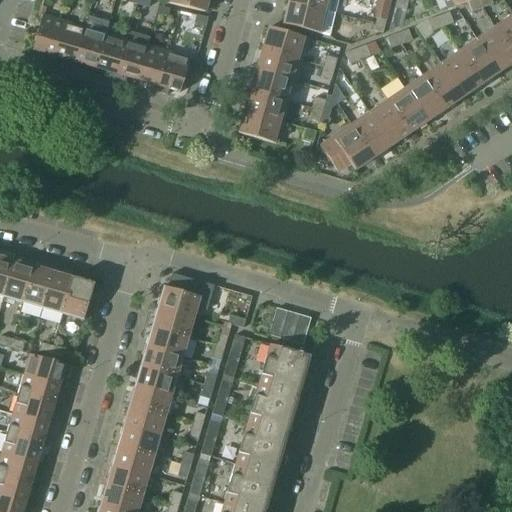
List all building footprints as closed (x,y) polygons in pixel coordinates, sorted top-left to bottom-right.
[(207,0),(167,0),(166,4),(205,13),(207,0)] [(289,0),(289,3),(335,14),(337,0),(289,0)] [(377,0),(373,18),(377,19),(386,21),(390,2),(380,0),(377,0)] [(408,0),(397,0),(395,8),(406,10),(408,0)] [(473,0),(443,0),(447,10),(468,2),(473,0)] [(478,0),(473,0),(468,2),(472,13),(482,9),(478,0)] [(490,0),(478,0),(482,9),(493,5),(490,0)] [(335,14),(289,3),(283,25),(329,36),(335,14)] [(41,20),(31,56),(43,59),(44,54),(54,57),(64,22),(44,17),(47,8),(41,7),(38,19),(41,20)] [(158,7),(156,15),(168,17),(170,10),(158,7)] [(449,13),(439,17),(443,28),(453,24),(449,13)] [(194,24),(206,26),(208,18),(196,16),(194,24)] [(511,16),(495,28),(511,53),(511,16)] [(443,28),(439,17),(428,21),(432,32),(443,28)] [(386,21),(377,19),(374,31),(383,33),(386,21)] [(63,65),(73,68),(85,28),(64,22),(54,57),(64,60),(63,65)] [(86,66),(96,69),(106,34),(85,28),(73,68),(84,71),(86,66)] [(269,28),(263,49),(300,61),(307,39),(269,28)] [(511,53),(495,28),(477,40),(499,73),(511,64),(511,53)] [(408,30),(398,34),(401,45),(412,41),(408,30)] [(129,33),(126,40),(115,80),(126,83),(127,78),(137,81),(147,46),(149,39),(129,33)] [(104,77),(115,80),(126,40),(106,34),(96,69),(106,72),(104,77)] [(401,45),(398,34),(387,38),(391,49),(401,45)] [(477,40),(459,53),(481,85),(499,73),(477,40)] [(146,89),(156,92),(168,52),(147,46),(137,81),(147,84),(146,89)] [(366,46),(355,50),(359,60),(370,57),(366,46)] [(263,49),(257,70),(294,81),(300,61),(263,49)] [(359,60),(355,50),(345,54),(349,64),(359,60)] [(168,52),(156,92),(167,96),(169,90),(180,93),(190,59),(168,52)] [(459,53),(441,65),(463,97),(481,85),(459,53)] [(326,56),(323,67),(334,70),(337,59),(326,56)] [(441,65),(423,77),(445,109),(463,97),(441,65)] [(334,70),(323,67),(320,78),(331,81),(334,70)] [(257,70),(251,91),(288,102),(294,81),(257,70)] [(423,77),(405,89),(427,122),(445,109),(423,77)] [(335,86),(332,96),(337,105),(345,100),(335,86)] [(405,89),(387,101),(409,134),(427,122),(405,89)] [(251,91),(245,111),(282,122),(288,102),(251,91)] [(325,101),(324,107),(331,109),(337,105),(332,96),(327,95),(325,101)] [(314,98),(311,108),(322,112),(324,107),(325,101),(314,98)] [(387,101),(369,114),(391,146),(409,134),(387,101)] [(322,112),(311,108),(308,119),(319,123),(322,112)] [(282,122),(245,111),(238,133),(276,144),(282,122)] [(369,114),(352,126),(374,158),(391,146),(369,114)] [(374,158),(352,126),(320,147),(334,167),(346,159),(355,171),(374,158)] [(305,129),(302,140),(313,143),(316,132),(305,129)] [(0,296),(3,298),(14,261),(0,257),(0,296)] [(3,298),(23,303),(34,267),(14,261),(3,298)] [(23,303),(43,309),(53,273),(34,267),(23,303)] [(43,309),(62,315),(73,278),(53,273),(43,309)] [(163,287),(157,308),(194,318),(197,308),(207,311),(214,286),(172,274),(167,288),(163,287)] [(73,278),(62,315),(83,321),(94,285),(73,278)] [(157,308),(152,328),(188,338),(194,318),(157,308)] [(268,336),(280,339),(288,312),(276,308),(268,336)] [(280,339),(291,342),(299,315),(288,312),(280,339)] [(299,315),(291,342),(303,346),(311,318),(299,315)] [(228,325),(243,329),(245,320),(230,316),(228,325)] [(152,328),(146,347),(182,358),(188,338),(152,328)] [(219,334),(215,346),(225,349),(228,337),(219,334)] [(0,338),(0,346),(10,349),(13,340),(1,336),(0,338)] [(13,340),(10,349),(22,352),(25,343),(13,340)] [(233,341),(223,376),(233,379),(243,344),(233,341)] [(38,352),(50,356),(53,346),(41,343),(38,352)] [(269,345),(258,385),(298,397),(302,385),(306,386),(310,372),(306,370),(310,357),(269,345)] [(53,346),(50,356),(62,359),(65,350),(53,346)] [(225,349),(215,346),(212,358),(221,361),(225,349)] [(146,347),(140,367),(177,377),(182,358),(146,347)] [(30,355),(24,375),(60,386),(66,365),(30,355)] [(140,367),(135,386),(171,397),(177,377),(140,367)] [(207,373),(204,385),(213,388),(217,376),(207,373)] [(24,375),(18,395),(54,405),(60,386),(24,375)] [(222,380),(212,415),(222,418),(226,404),(237,407),(239,398),(229,395),(232,383),(222,380)] [(213,388),(204,385),(200,397),(210,400),(213,388)] [(258,385),(246,425),(287,436),(290,424),(295,425),(299,411),(295,409),(298,397),(258,385)] [(135,386),(129,406),(165,417),(171,397),(135,386)] [(18,395),(12,414),(48,425),(54,405),(18,395)] [(129,406),(123,427),(159,437),(165,417),(129,406)] [(196,413),(192,425),(202,428),(205,416),(196,413)] [(12,414),(7,434),(43,445),(48,425),(12,414)] [(200,455),(211,457),(221,423),(210,420),(200,455)] [(202,428),(192,425),(189,437),(198,440),(202,428)] [(246,425),(235,464),(275,476),(279,463),(283,465),(288,450),(283,449),(287,436),(246,425)] [(123,427),(117,446),(154,457),(159,437),(123,427)] [(7,434),(1,454),(37,465),(43,445),(7,434)] [(117,446),(112,466),(148,476),(154,457),(117,446)] [(184,453),(181,465),(190,467),(194,455),(184,453)] [(1,454),(0,456),(0,475),(31,485),(37,465),(1,454)] [(199,460),(189,494),(199,497),(209,463),(199,460)] [(235,464),(223,504),(250,511),(264,511),(267,504),(272,505),(276,490),(272,489),(275,476),(235,464)] [(190,467),(181,465),(177,477),(187,479),(190,467)] [(112,466),(106,485),(142,496),(148,476),(112,466)] [(0,475),(0,497),(25,505),(31,485),(0,475)] [(106,485),(100,505),(124,511),(137,511),(142,496),(106,485)] [(173,492),(169,504),(179,507),(182,495),(173,492)] [(0,497),(0,511),(23,511),(25,505),(0,497)] [(183,511),(194,511),(198,502),(187,499),(183,511)]
